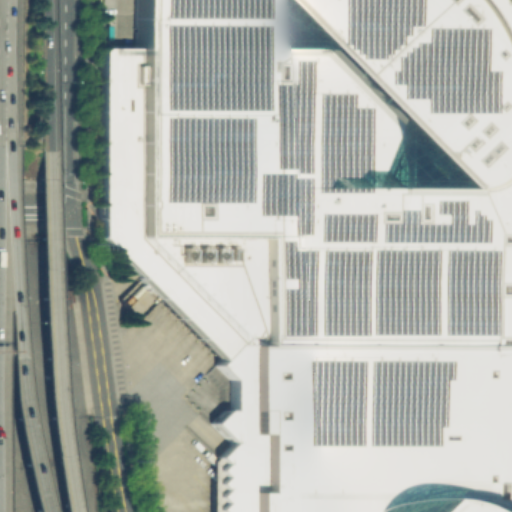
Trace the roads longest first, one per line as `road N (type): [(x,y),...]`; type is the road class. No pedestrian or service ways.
road 1 (motorway): [(33,511),(12,356),(1,144)]
road 2 (motorway): [(62,511),(45,316),(42,148)]
road 3 (tertiary): [(67,208),(106,415)]
road 4 (tertiary): [(67,208),(65,0)]
road 5 (motorway): [(42,148),(44,0)]
